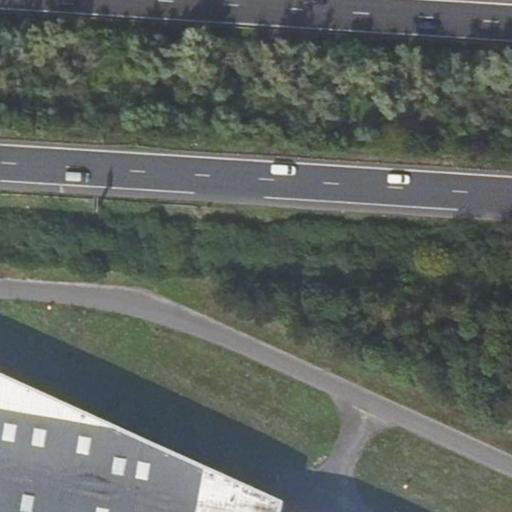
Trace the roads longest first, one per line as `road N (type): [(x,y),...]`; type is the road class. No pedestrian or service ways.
road 1 (trunk): [(0,164),(511,196)]
road 2 (trunk): [(511,24),(125,0)]
